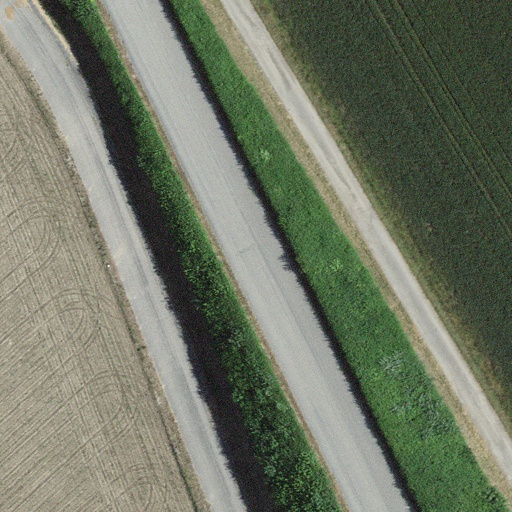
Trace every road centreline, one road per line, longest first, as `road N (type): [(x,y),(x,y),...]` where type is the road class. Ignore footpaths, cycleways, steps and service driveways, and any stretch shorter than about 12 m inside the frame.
road 1 (track): [(381,511),(130,0)]
road 2 (track): [(1,0),(81,133),(231,511)]
road 3 (track): [(511,461),(235,0)]
